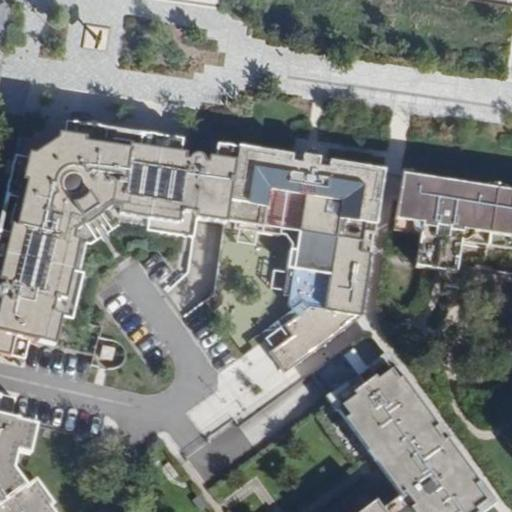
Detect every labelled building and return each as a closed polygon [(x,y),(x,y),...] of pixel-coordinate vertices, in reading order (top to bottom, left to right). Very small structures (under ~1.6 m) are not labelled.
[(182,143),(62,124),(60,135),(181,154),(182,143)] [(194,222),(222,227),(234,152),(215,149),(213,167),(179,162),(181,154),(60,135),(60,136),(54,170),(20,162),(19,162),(0,243),(0,277),(1,277),(0,281),(0,355),(21,361),(26,343),(51,348),(57,319),(68,321),(77,275),(74,274),(80,246),(84,248),(112,230),(113,224),(145,230),(145,235),(191,241),(194,222)] [(54,170),(60,136),(20,162),(54,170)] [(234,152),(222,227),(231,228),(230,236),(277,244),(279,237),(295,239),(292,257),(287,257),(280,302),(284,303),(283,311),(291,321),(287,325),(293,336),(270,354),(284,375),(359,322),(369,258),(352,255),(355,235),(372,237),(381,175),(327,166),(326,172),(316,171),(317,165),(300,162),(299,168),(289,167),(290,160),(234,152)] [(300,162),(317,165),(316,163),(316,160),(314,156),(309,154),(306,154),(304,156),(300,162)] [(0,243),(19,162),(10,160),(0,203),(0,243)] [(411,173),(399,171),(398,177),(391,230),(418,234),(417,243),(413,277),(454,283),(458,250),(459,240),(511,248),(511,194),(505,193),(505,188),(486,185),(485,190),(411,179),(411,173)] [(418,234),(391,230),(390,239),(417,243),(418,234)] [(511,248),(459,240),(458,250),(511,257),(511,248)] [(221,296),(211,294),(201,302),(211,315),(220,307),(221,296)] [(481,511),(490,505),(377,354),(320,392),(388,486),(350,511),(481,511)] [(13,402),(0,398),(0,511),(59,511),(26,467),(35,425),(10,419),(13,402)] [(242,427),(254,446),(273,434),(261,415),(242,427)] [(511,429),(501,437),(511,451),(511,429)]
